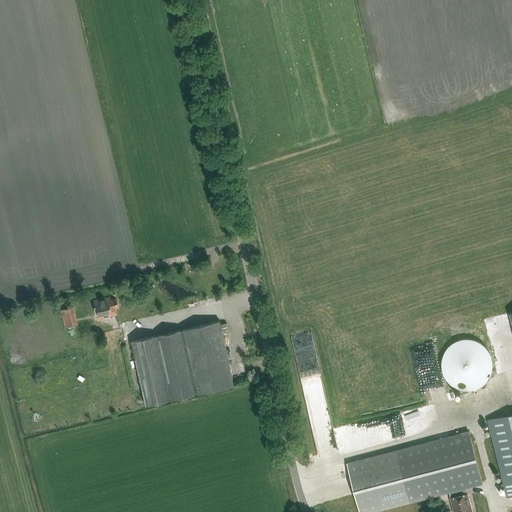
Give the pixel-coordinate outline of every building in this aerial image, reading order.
[(113,307),(116,307),(115,298),(109,299),(109,296),(93,299),(97,318),(115,314),(113,307)] [(77,324),(73,307),(60,310),(65,327),(77,324)] [(145,404),(234,384),(219,320),(131,340),(145,404)] [(491,369),(492,363),(491,357),(489,352),(486,346),(481,342),(476,340),(470,338),(464,338),(458,340),(452,342),(447,346),(444,352),(442,357),(441,363),(442,369),(444,375),(447,380),(452,384),(458,387),(464,389),(470,389),(476,387),(481,384),(486,380),(489,375),(491,369)] [(511,412),(487,419),(507,497),(511,495),(511,412)] [(357,511),(365,511),(449,491),(450,497),(454,511),(462,511),(472,510),(466,487),(483,482),(469,430),(345,462),(357,511)]
